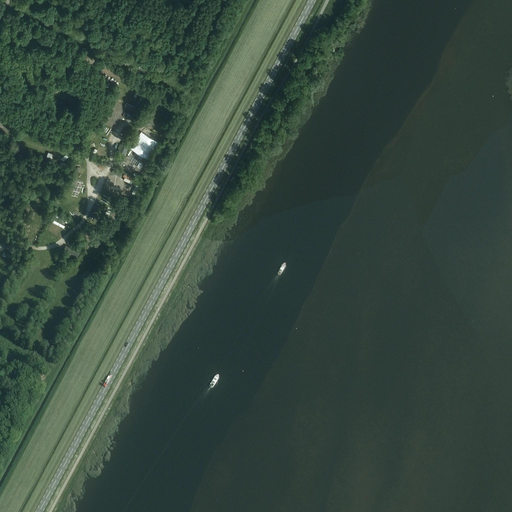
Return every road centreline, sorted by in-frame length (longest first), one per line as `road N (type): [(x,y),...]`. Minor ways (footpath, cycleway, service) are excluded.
road 1 (primary): [(38,511),(311,0)]
road 2 (track): [(248,0),(0,473)]
road 3 (track): [(195,97),(7,1)]
